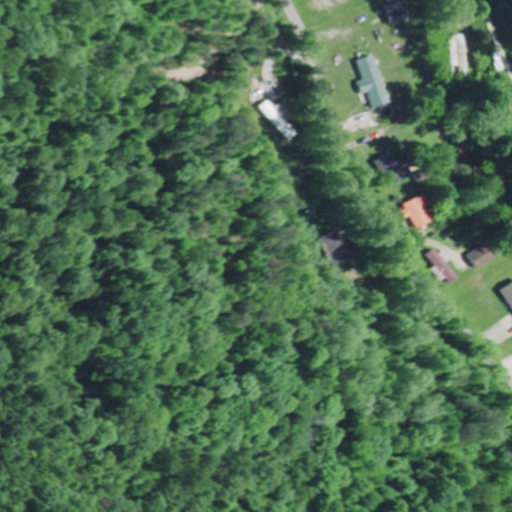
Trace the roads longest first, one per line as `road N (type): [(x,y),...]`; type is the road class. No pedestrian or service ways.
road 1 (residential): [(511,374),(401,259),(347,175),(332,131)]
road 2 (residential): [(332,131),(289,0)]
